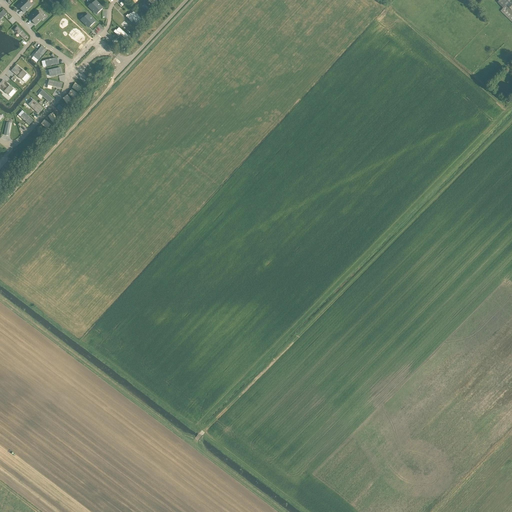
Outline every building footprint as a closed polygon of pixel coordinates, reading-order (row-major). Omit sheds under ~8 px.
[(30,2),(27,0),(24,0),(21,3),(22,4),(19,7),(24,13),(31,6),(29,3),(30,2)] [(500,11),(511,22),(511,0),(499,0),(497,2),(503,9),(500,11)] [(95,11),(98,14),(103,8),(96,1),(93,3),(89,6),(94,12),(95,11)] [(41,14),(37,10),(32,15),(33,16),(30,19),(35,25),(43,18),(40,15),(41,14)] [(133,20),(134,21),(136,23),(138,21),(139,22),(142,20),(134,12),(132,14),(131,13),(129,15),(133,20)] [(90,27),(95,22),(88,15),(86,17),(85,16),(81,20),(86,25),(87,24),(90,27)] [(19,34),(23,39),(27,36),(18,26),(17,26),(18,27),(15,30),(19,34),(18,35),(19,35),(19,34)] [(120,34),(126,39),(129,36),(119,28),(116,31),(120,34)] [(60,43),(64,45),(69,38),(65,36),(60,43)] [(34,56),(36,58),(36,59),(37,59),(39,60),(47,51),(42,47),(34,56)] [(58,64),(57,58),(46,61),(46,63),(46,64),(46,65),(47,65),(47,67),(58,64)] [(16,65),(12,71),(22,79),(23,77),(24,78),(25,77),(24,77),(26,74),(16,65)] [(49,70),(50,73),(49,73),(49,75),(50,74),(51,77),(62,74),(60,68),(49,70)] [(11,91),(13,89),(3,81),(0,84),(0,87),(8,95),(11,92),(12,91),(11,91)] [(79,92),(82,87),(75,83),(72,88),(79,92)] [(75,99),(79,94),(72,89),(68,94),(75,99)] [(40,94),(50,103),(53,99),(43,91),(40,94)] [(68,95),(63,98),(68,105),(72,102),(68,95)] [(40,112),(41,111),(41,110),(42,109),(33,100),(30,104),(40,112)] [(22,116),(21,118),(29,125),(33,121),(25,113),(23,115),(22,116)] [(52,123),(57,120),(54,113),(49,115),(52,123)] [(45,119),(41,124),(48,129),(51,124),(45,119)]
